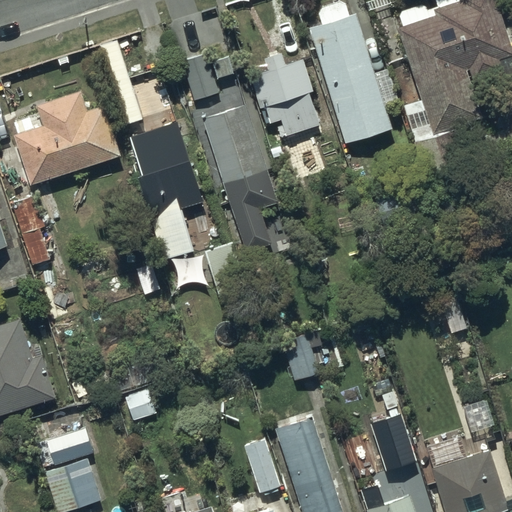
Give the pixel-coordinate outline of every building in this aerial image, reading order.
[(400,25),(393,27),(425,135),(412,140),(422,175),(451,166),(441,132),(479,120),(467,81),(498,72),(494,57),(508,53),(492,0),(431,0),(432,4),(424,6),(422,1),(395,9),(400,25)] [(344,1),(315,9),(319,23),(307,26),(338,140),(388,127),(382,104),(390,102),(382,72),(369,76),(352,12),(347,13),(344,1)] [(122,121),(141,115),(116,39),(98,45),(122,121)] [(205,51),(179,60),(191,100),(218,92),(214,77),(230,72),(225,56),(208,61),(205,51)] [(279,51),(261,57),(264,67),(246,72),(261,124),(267,122),(272,137),(283,134),(284,137),(294,134),(293,131),(316,124),(306,91),(309,90),(299,57),(282,62),(279,51)] [(31,103),(34,112),(9,120),(13,132),(10,133),(26,184),(118,154),(101,102),(84,108),(78,88),(31,103)] [(511,145),(511,89),(490,98),(497,117),(492,131),(479,136),(487,155),(511,145)] [(273,201),(242,104),(199,118),(242,252),(269,243),(257,206),(273,201)] [(139,174),(151,215),(203,199),(179,122),(133,136),(144,172),(139,174)] [(33,193),(8,201),(30,264),(49,258),(39,227),(44,225),(33,193)] [(391,194),(373,199),(380,224),(398,220),(391,194)] [(250,309),(229,241),(202,250),(215,294),(220,293),(222,300),(226,298),(231,315),(250,309)] [(0,416),(57,398),(43,354),(34,357),(22,319),(0,326),(0,416)] [(318,327),(304,332),(279,339),(290,379),(333,367),(326,342),(323,343),(318,327)] [(122,395),(129,419),(153,412),(146,388),(122,395)] [(342,511),(310,415),(274,427),(302,511),(342,511)] [(82,431),(81,426),(33,443),(41,466),(50,463),(51,464),(90,451),(89,447),(91,446),(86,430),(82,431)] [(404,429),(379,435),(388,469),(413,463),(404,429)] [(263,438),(244,445),(258,491),(278,485),(263,438)] [(508,509),(489,450),(429,467),(443,511),(511,511),(511,507),(511,508),(508,509)] [(41,471),(54,511),(56,511),(99,499),(85,457),(41,471)] [(411,511),(405,493),(383,500),(378,483),(375,484),(372,474),(357,479),(365,507),(364,508),(365,511),(411,511)]
